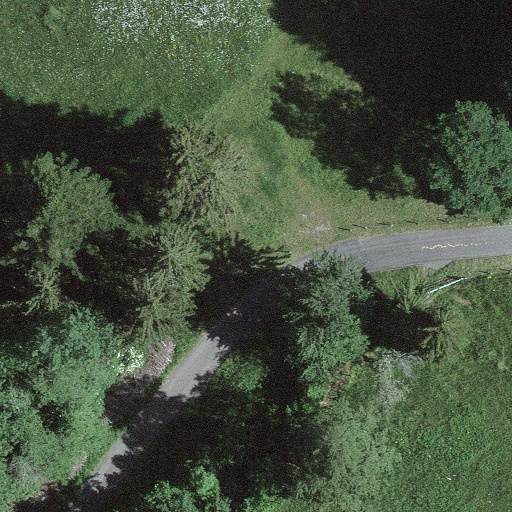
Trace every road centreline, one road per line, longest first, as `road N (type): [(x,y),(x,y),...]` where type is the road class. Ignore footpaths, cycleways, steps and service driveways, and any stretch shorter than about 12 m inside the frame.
road 1 (unclassified): [(511,238),(350,259),(268,296),(202,362),(90,511)]
road 2 (track): [(318,270),(372,137),(381,29),(307,0)]
